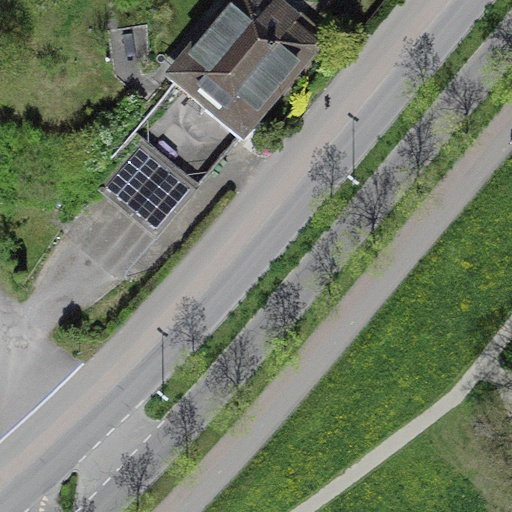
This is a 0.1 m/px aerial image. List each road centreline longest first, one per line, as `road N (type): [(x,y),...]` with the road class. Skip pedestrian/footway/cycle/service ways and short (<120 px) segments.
road 1 (secondary): [(462,0),(19,511)]
road 2 (secondary): [(98,511),(198,407),(511,37)]
